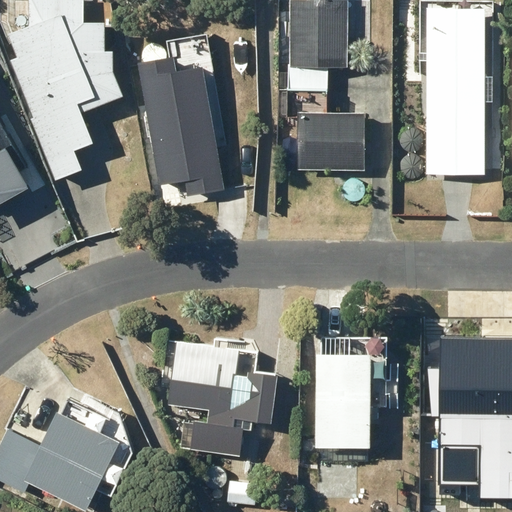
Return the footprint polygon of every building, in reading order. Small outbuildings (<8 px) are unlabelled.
[(0,0),(0,33),(13,67),(28,61),(35,78),(20,84),(33,118),(113,87),(121,68),(109,39),(93,32),(66,43),(49,0),(0,0)] [(286,85),(325,86),(325,63),(346,63),(346,0),(290,0),(290,63),(286,63),(286,85)] [(153,138),(145,140),(156,199),(223,187),(216,149),(205,151),(193,84),(169,89),(166,73),(141,78),(153,138)] [(364,108),(325,108),(325,86),(286,85),(286,113),(298,113),(298,166),(363,166),(364,108)] [(0,194),(27,179),(0,131),(0,194)] [(511,332),(440,332),(439,450),(511,451),(511,332)] [(316,436),(316,442),(368,443),(369,414),(376,414),(376,401),(385,401),(386,334),(322,333),(322,348),(315,348),(314,369),(298,369),(296,436),(316,436)] [(168,401),(208,407),(206,420),(194,418),(190,445),(238,453),(242,423),(232,422),(233,413),(269,418),(276,371),(249,367),(248,373),(236,371),(239,346),(177,337),(168,401)] [(7,426),(0,441),(0,477),(24,489),(29,477),(86,504),(119,436),(57,407),(40,442),(7,426)] [(300,462),(300,500),(316,500),(317,463),(300,462)] [(319,476),(319,495),(332,496),(332,476),(319,476)] [(254,481),(231,479),(229,501),(253,503),(254,481)] [(271,488),(271,504),(291,504),(292,489),(271,488)]
